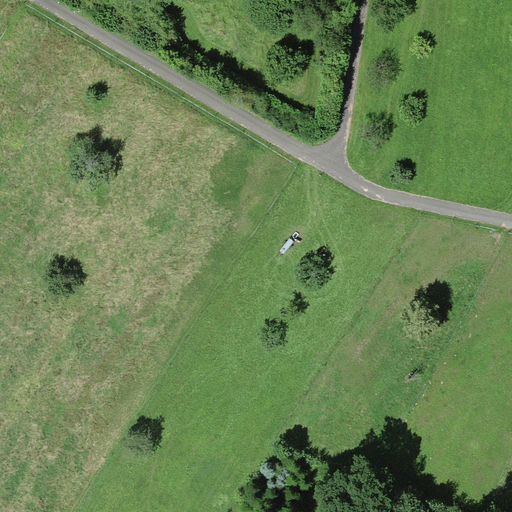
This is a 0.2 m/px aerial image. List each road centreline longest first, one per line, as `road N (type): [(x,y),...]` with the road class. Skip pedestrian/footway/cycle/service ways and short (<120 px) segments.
road 1 (track): [(511,223),(410,203),(345,179),(42,0)]
road 2 (track): [(364,0),(344,127),(345,179)]
